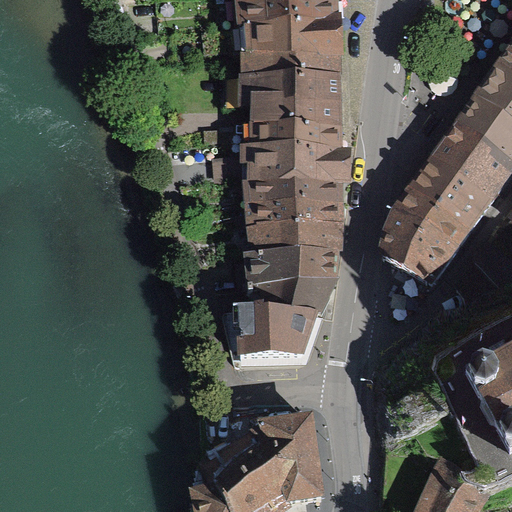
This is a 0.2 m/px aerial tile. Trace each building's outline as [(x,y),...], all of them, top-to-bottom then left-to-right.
[(337,5),(337,0),(235,0),(237,22),(245,21),(338,17),(337,5)] [(245,21),(246,50),(343,49),(342,5),(337,5),(338,17),(245,21)] [(511,46),(500,64),(511,72),(511,46)] [(241,50),(242,70),(343,70),(343,49),(246,50),(241,50)] [(511,72),(500,64),(487,81),(476,96),(511,121),(511,72)] [(343,90),(343,70),(242,70),(239,70),(239,101),(251,101),(251,91),(343,90)] [(343,90),(251,91),(251,101),(251,122),(244,122),(244,138),(344,138),(343,90)] [(511,121),(476,96),(468,109),(458,122),(511,161),(511,121)] [(511,175),(511,161),(458,122),(444,141),(432,158),(493,202),(507,183),(511,175)] [(244,138),(242,138),(242,176),(345,176),(352,176),(352,147),(344,147),(344,138),(244,138)] [(493,202),(432,158),(408,189),(471,231),(481,218),(493,202)] [(345,176),(242,176),(245,200),(344,201),(345,176)] [(471,231),(408,189),(394,208),(459,249),(464,241),(471,231)] [(344,201),(245,200),(245,222),(344,220),(344,201)] [(459,249),(394,208),(385,228),(378,255),(433,287),(447,266),(459,249)] [(511,221),(507,217),(487,240),(471,259),(499,283),(511,276),(511,221)] [(344,220),(245,222),(246,250),(341,248),(341,252),(345,252),(344,220)] [(246,250),(244,250),(245,280),(251,280),(341,278),(341,252),(341,248),(246,250)] [(341,278),(251,280),(253,303),(265,302),(264,305),(319,304),(316,313),(324,313),(341,278)] [(253,303),(234,303),(234,320),(238,320),(238,353),(304,354),(316,313),(319,304),(264,305),(265,302),(253,303)] [(511,341),(494,352),(483,349),(472,354),(470,364),(465,367),(511,448),(511,446),(511,341)] [(312,412),(255,420),(256,426),(247,431),(248,433),(197,464),(202,485),(187,490),(192,511),(282,511),(290,508),(289,503),(323,497),(312,412)] [(460,473),(436,462),(414,511),(478,511),(485,496),(476,492),(477,488),(457,480),(460,473)]
